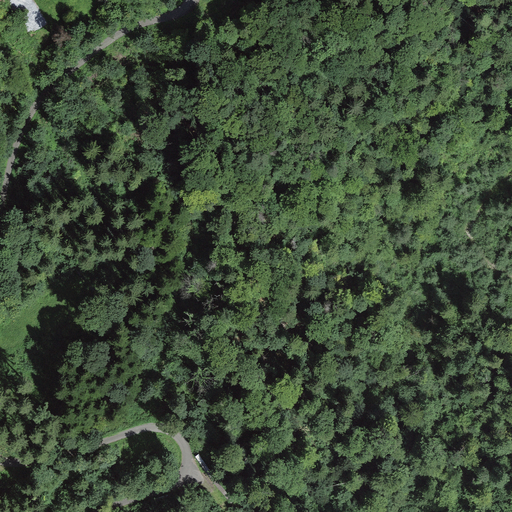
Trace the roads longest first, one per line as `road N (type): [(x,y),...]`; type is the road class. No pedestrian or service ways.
road 1 (track): [(10,464),(145,428),(170,429),(186,447),(183,473),(96,511)]
road 2 (track): [(189,0),(173,17),(125,29),(45,93),(0,216)]
